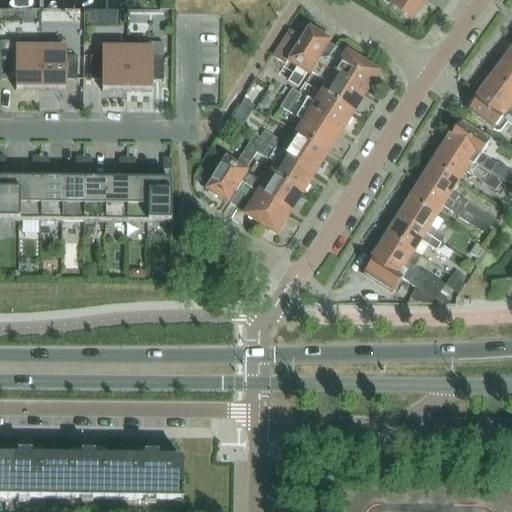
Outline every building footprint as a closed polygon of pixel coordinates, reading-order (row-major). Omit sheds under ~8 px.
[(418,11),(425,1),(424,0),(380,0),(411,22),(412,19),(415,19),(419,13),(418,11)] [(330,45),(331,43),(307,28),(300,39),(287,61),(288,62),(298,68),(288,82),(298,88),(317,58),(322,61),(325,63),(328,59),(336,46),(335,46),(334,48),(330,45)] [(287,61),(300,39),(289,32),(273,58),(285,66),(288,62),(287,61)] [(0,80),(15,81),(15,92),(40,92),(40,43),(0,42),(0,80)] [(41,43),(40,43),(40,92),(64,92),(64,81),(77,82),(77,57),(65,57),(65,50),(41,49),(41,43)] [(90,57),(89,82),(101,82),(101,93),(126,93),(127,44),(126,44),(126,50),(102,50),(102,58),(90,57)] [(127,44),(126,93),(151,93),(151,82),(163,82),(163,58),(163,45),(151,44),(127,44)] [(349,58),(348,57),(341,67),(328,59),(325,63),(322,61),(319,65),(364,94),(367,90),(368,91),(378,76),(356,62),(356,60),(351,57),(349,58)] [(511,66),(505,61),(502,65),(500,63),(490,77),(511,93),(511,66)] [(330,85),(323,95),(353,115),(363,100),(361,99),(364,94),(319,65),(313,74),(330,85)] [(511,93),(490,77),(481,89),(483,91),(479,95),(511,119),(511,108),(510,107),(511,104),(511,93)] [(296,105),(301,96),(292,90),(286,99),(296,105)] [(344,129),(353,115),(323,95),(316,105),(308,100),(302,109),(339,133),(342,128),(344,129)] [(511,119),(479,95),(477,98),(475,97),(465,111),(492,131),(500,121),(511,129),(511,119)] [(296,105),(286,99),(280,107),(290,114),(296,105)] [(296,105),(290,114),(296,118),(305,123),(298,134),(297,136),(327,155),(329,153),(338,139),(336,138),(339,133),(302,109),(296,105)] [(249,119),(237,112),(233,119),(244,127),(249,119)] [(446,145),(491,173),(496,166),(480,156),(489,142),(458,122),(448,138),(450,139),(446,145)] [(264,133),(260,139),(259,141),(268,147),(274,139),(264,133)] [(259,141),(260,139),(254,136),(234,167),(224,160),(206,189),(226,201),(249,165),(257,152),(256,145),(259,141)] [(274,139),(268,147),(275,151),(312,175),(315,171),(317,172),(326,157),(327,155),(297,136),(296,138),(289,148),(280,143),(274,139)] [(259,141),(256,145),(257,152),(263,156),(268,147),(259,141)] [(268,147),(263,156),(269,160),(278,165),(271,176),(302,195),(311,181),(309,180),(312,175),(275,151),(268,147)] [(480,182),(485,175),(444,148),(442,152),(440,151),(431,165),(458,183),(465,172),(480,182)] [(40,170),(40,156),(39,156),(39,158),(32,158),(32,170),(40,170)] [(41,156),(40,156),(40,170),(48,170),(48,158),(41,158),(41,156)] [(83,171),(83,157),(82,157),(82,159),(75,158),(75,171),(83,171)] [(84,157),(83,157),(83,171),(91,171),(91,159),(84,159),(84,157)] [(118,171),(126,171),(127,157),(126,157),(126,159),(119,159),(118,171)] [(128,157),(127,157),(126,171),(135,171),(135,159),(127,159),(128,157)] [(169,158),(169,159),(162,159),(162,172),(170,172),(171,158),(169,158)] [(458,183),(431,165),(423,178),(424,179),(421,184),(462,211),(466,203),(451,194),(458,183)] [(511,176),(496,166),(491,173),(511,186),(511,176)] [(302,195),(271,176),(264,186),(247,175),(242,184),(288,213),(290,209),(292,210),(302,195)] [(495,193),(500,184),(485,175),(480,182),(480,183),(486,188),(495,193)] [(0,222),(18,223),(18,180),(0,179),(0,222)] [(40,180),(18,180),(18,223),(40,223),(40,180)] [(62,181),(40,180),(40,223),(61,223),(62,181)] [(83,181),(62,181),(61,223),(83,223),(83,181)] [(105,181),(83,181),(83,223),(104,224),(105,181)] [(126,181),(105,181),(104,224),(126,224),(126,181)] [(148,181),(126,181),(126,224),(147,224),(148,181)] [(170,182),(148,181),(147,224),(170,224),(170,182)] [(236,193),(229,204),(238,210),(245,199),(249,201),(253,204),(246,215),(276,234),(286,219),(285,218),(288,213),(242,184),(236,193)] [(408,201),(435,218),(443,207),(458,217),(462,211),(421,184),(419,187),(418,186),(408,201)] [(435,218),(408,201),(400,213),(402,214),(399,219),(439,246),(440,245),(443,239),(428,229),(435,218)] [(486,225),(485,226),(493,231),(498,223),(495,222),(466,203),(462,211),(474,218),(486,225)] [(458,217),(457,218),(469,226),(480,234),(485,226),(486,225),(474,218),(462,211),(458,217)] [(439,246),(399,219),(396,223),(395,222),(386,235),(413,253),(420,243),(435,252),(439,246)] [(417,281),(421,274),(414,269),(421,258),(413,253),(386,235),(377,249),(379,250),(376,254),(417,281)] [(439,246),(435,252),(448,261),(453,254),(440,245),(439,246)] [(475,261),(482,251),(475,246),(468,256),(475,261)] [(417,281),(376,254),(373,260),(371,258),(361,274),(392,294),(400,281),(415,291),(406,306),(438,306),(443,298),(430,289),(417,281)] [(456,273),(452,279),(461,285),(465,279),(456,273)] [(452,279),(445,290),(456,297),(463,287),(461,285),(452,279)] [(17,453),(17,459),(0,458),(0,498),(55,500),(55,459),(30,459),(30,454),(24,454),(17,453)] [(81,454),(81,460),(55,459),(55,500),(118,500),(118,460),(93,460),(93,455),(87,454),(81,454)] [(181,460),(181,461),(156,461),(156,455),(150,455),(144,455),(144,461),(118,460),(118,500),(180,501),(180,502),(182,502),(182,498),(183,491),(182,491),(182,460),(181,460)]
